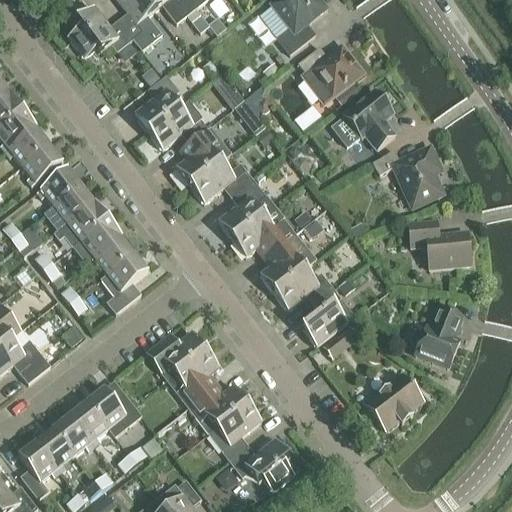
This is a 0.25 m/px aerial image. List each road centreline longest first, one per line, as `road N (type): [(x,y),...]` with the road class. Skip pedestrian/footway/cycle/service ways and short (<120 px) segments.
road 1 (residential): [(202,280),(9,36)]
road 2 (residential): [(202,280),(0,426)]
road 3 (residential): [(341,463),(202,280)]
road 4 (tertiary): [(511,137),(418,0)]
